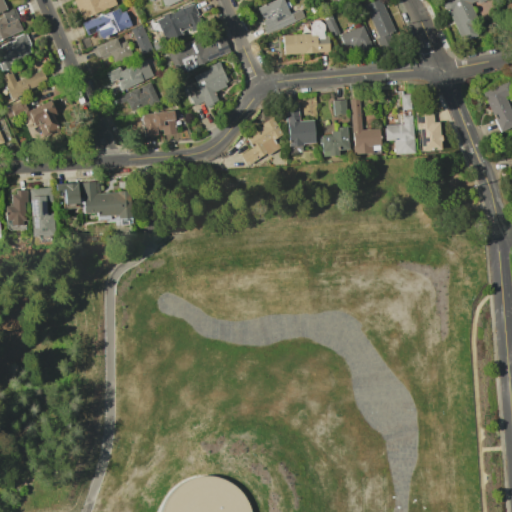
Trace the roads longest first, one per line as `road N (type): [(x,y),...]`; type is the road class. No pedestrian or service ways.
road 1 (tertiary): [(476,150),(497,211),(511,402)]
road 2 (tertiary): [(114,161),(203,154),(263,90)]
road 3 (tertiary): [(114,161),(41,0)]
road 4 (tertiary): [(263,90),(277,82),(437,74)]
